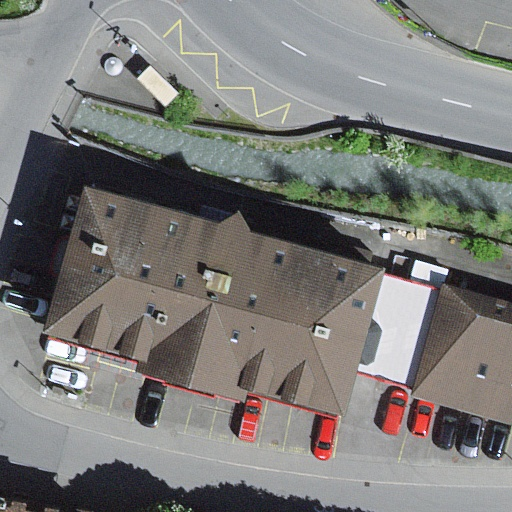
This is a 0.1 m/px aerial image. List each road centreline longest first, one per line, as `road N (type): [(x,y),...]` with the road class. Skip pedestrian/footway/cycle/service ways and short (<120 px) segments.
road 1 (residential): [(511,503),(321,496),(0,433)]
road 2 (tertiary): [(511,118),(362,81),(288,45),(233,0)]
